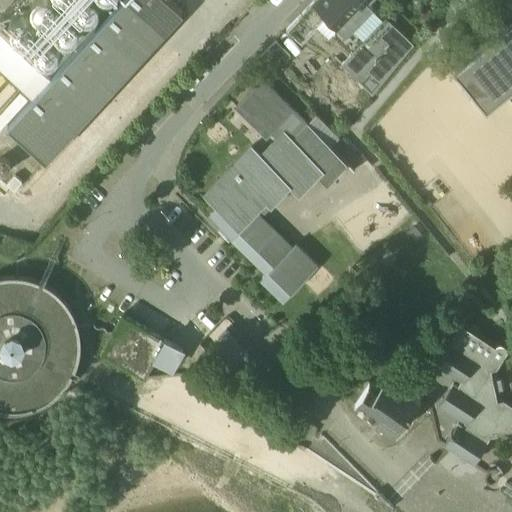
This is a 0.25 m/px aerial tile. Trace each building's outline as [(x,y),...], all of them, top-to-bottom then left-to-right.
[(170,0),(124,0),(9,124),(10,125),(10,124),(46,157),(183,11),(170,0)] [(44,13),(52,11),(56,7),(58,2),(57,0),(33,0),(34,4),(37,10),(44,13)] [(88,16),(95,14),(99,10),(101,4),(100,0),(77,0),(77,6),(81,13),(88,16)] [(315,0),(315,1),(314,2),(287,30),(289,31),(301,44),(316,29),(324,38),(330,32),(352,54),(359,47),(376,62),(403,34),(368,0),(315,0)] [(24,35),(31,34),(36,29),(37,24),(36,18),(33,14),(28,11),(22,11),(17,14),(14,18),(13,26),(17,32),(24,35)] [(68,37),(76,35),(80,31),(82,26),(81,20),(77,15),(72,13),(67,13),(61,15),(58,20),(57,28),(61,34),(68,37)] [(511,24),(454,72),(487,113),(508,96),(511,100),(511,24)] [(376,62),(359,47),(352,54),(342,64),(350,72),(373,94),(414,44),(403,34),(376,62)] [(47,60),(54,58),(58,54),(60,48),(59,43),(56,38),(50,36),(45,36),(40,38),(36,43),(36,50),(40,57),(47,60)] [(290,56),(276,42),(260,58),(274,72),(290,56)] [(342,64),(336,58),(328,66),(342,81),(350,72),(342,64)] [(325,64),(296,93),(313,110),(342,81),(328,66),(325,64)] [(252,145),(204,194),(218,208),(211,215),(268,271),(262,276),(284,298),(292,290),(318,263),(296,241),(293,245),(258,211),(268,201),(272,205),(291,185),(300,194),(319,174),(328,183),(348,162),(331,145),(340,137),(317,114),(308,123),(263,78),(236,106),(267,136),(273,129),(279,135),(261,154),(252,145)] [(445,217),(452,230),(468,221),(461,208),(445,217)] [(27,275),(7,274),(0,276),(0,405),(12,407),(31,405),(50,397),(65,384),(76,368),(81,348),(80,329),(74,310),(62,294),(42,280),(27,275)] [(167,338),(124,312),(114,330),(113,329),(112,331),(113,331),(102,349),(145,374),(167,338)] [(496,346),(462,323),(456,331),(455,330),(453,334),(454,335),(437,359),(424,351),(418,359),(453,383),(441,401),(467,418),(464,423),(460,420),(454,428),(453,427),(451,430),(453,431),(447,440),(474,458),(491,433),(509,431),(511,432),(511,430),(511,402),(504,396),(502,397),(496,367),(497,367),(506,352),(507,351),(507,350),(507,349),(507,348),(506,346),(505,344),(504,343),(501,343),(497,344),(496,346)] [(370,380),(356,370),(344,388),(355,401),(370,380)] [(387,374),(370,380),(355,401),(398,431),(421,398),(387,374)]
